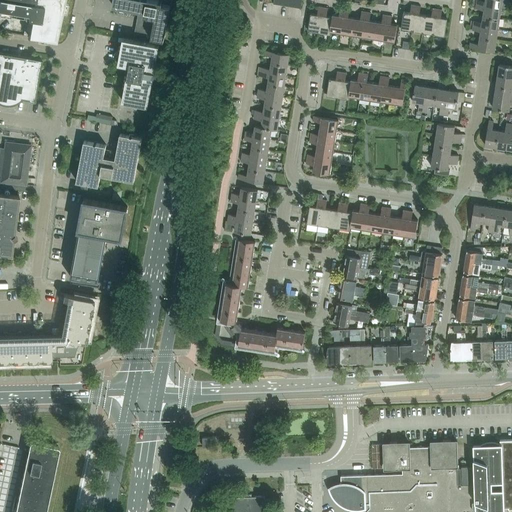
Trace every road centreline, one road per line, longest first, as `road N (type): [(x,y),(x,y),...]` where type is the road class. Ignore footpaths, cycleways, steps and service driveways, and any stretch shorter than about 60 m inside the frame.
road 1 (secondary): [(186,104),(131,390)]
road 2 (secondary): [(157,392),(185,235),(186,104)]
road 3 (residential): [(311,56),(431,67),(451,50),(460,0)]
road 4 (residential): [(433,380),(456,236),(446,214)]
road 5 (residential): [(244,118),(259,21),(289,26),(311,56)]
road 6 (unclassified): [(181,511),(196,480),(216,467),(320,463)]
road 7 (residential): [(446,214),(425,203),(298,182)]
road 8 (tertiary): [(0,392),(131,390)]
road 9 (residential): [(298,182),(290,164),(311,56)]
road 10 (secondary): [(131,390),(108,511)]
road 11 (residential): [(278,246),(332,255),(321,321)]
road 12 (residential): [(321,321),(267,312),(278,246)]
road 13 (secondary): [(139,511),(157,392)]
road 14 (unclassified): [(277,392),(157,392)]
